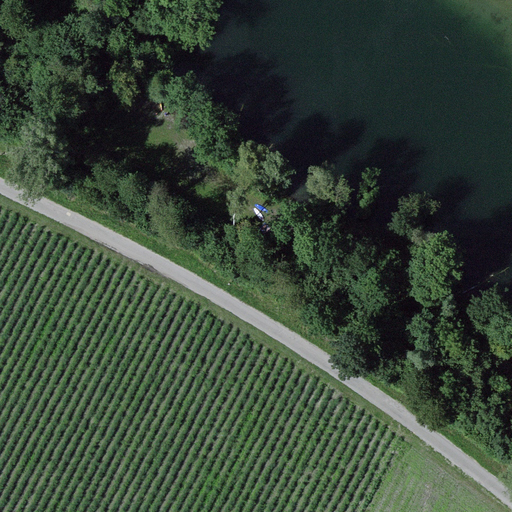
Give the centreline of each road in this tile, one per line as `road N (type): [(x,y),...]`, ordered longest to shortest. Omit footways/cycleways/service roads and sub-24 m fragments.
road 1 (track): [(511,504),(287,337),(0,187)]
road 2 (track): [(127,153),(0,148)]
